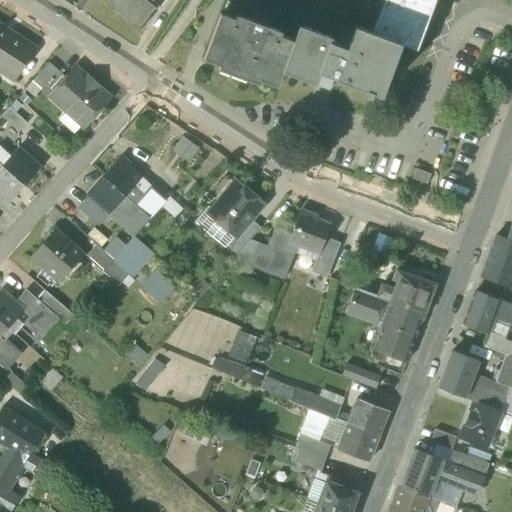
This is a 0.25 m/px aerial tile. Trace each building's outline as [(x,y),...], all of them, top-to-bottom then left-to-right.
[(123,13),(141,26),(157,5),(159,6),(163,0),(108,0),(107,2),(123,13)] [(384,0),(372,32),(401,43),(417,49),(435,0),(384,0)] [(261,81),(277,87),(283,72),(294,41),(281,36),(282,32),(236,15),(235,19),(220,14),(204,59),(220,65),(219,69),(260,85),(261,81)] [(0,70),(14,80),(34,49),(0,26),(0,70)] [(316,84),(321,72),(332,42),(333,38),(300,26),(294,41),(283,72),(316,84)] [(348,48),(332,42),(321,72),(337,78),(336,79),(367,90),(365,94),(371,96),(372,92),(382,95),(401,43),(372,32),(355,27),(348,48)] [(32,81),(42,89),(58,71),(49,63),(32,81)] [(67,111),(84,126),(90,118),(91,119),(96,118),(100,113),(100,108),(109,97),(98,87),(99,86),(89,77),(86,80),(75,70),(50,97),(67,111)] [(1,116),(19,132),(27,123),(9,107),(1,116)] [(75,136),(84,126),(67,111),(58,121),(75,136)] [(200,149),(183,137),(173,152),(189,164),(200,149)] [(0,164),(2,166),(10,157),(0,147),(0,164)] [(10,157),(2,166),(25,186),(41,168),(18,148),(10,157)] [(103,176),(125,196),(141,178),(119,158),(103,176)] [(0,197),(8,205),(25,186),(2,166),(0,167),(0,197)] [(412,179),(427,184),(431,175),(416,169),(412,179)] [(109,214),(111,211),(125,196),(103,176),(87,194),(89,196),(109,214)] [(166,200),(141,178),(125,196),(149,218),(160,206),(166,200)] [(235,181),(212,209),(208,206),(194,222),(225,248),(227,246),(235,236),(236,237),(251,220),(263,204),(235,181)] [(109,214),(89,196),(78,207),(99,226),(109,214)] [(149,218),(125,196),(111,211),(119,218),(116,221),(133,237),(134,238),(134,237),(149,218)] [(169,197),(166,200),(160,206),(174,218),(183,210),(169,197)] [(300,210),(291,235),(288,242),(297,245),(318,254),(319,254),(326,238),(330,226),(316,220),(317,217),(300,210)] [(227,246),(237,254),(250,240),(260,228),(251,220),(236,237),(235,236),(227,246)] [(283,280),(297,245),(288,242),(291,235),(275,228),(267,247),(265,252),(259,249),(252,267),(283,280)] [(47,264),(62,278),(83,255),(55,230),(30,256),(43,268),(47,264)] [(481,277),(511,287),(511,286),(511,284),(511,240),(508,239),(496,235),(481,277)] [(117,256),(125,246),(116,237),(103,252),(129,274),(133,277),(137,273),(117,256)] [(117,256),(137,273),(154,254),(150,250),(134,237),(134,238),(133,237),(125,246),(117,256)] [(340,243),(326,238),(319,254),(318,254),(311,271),(327,277),(340,243)] [(233,259),(252,267),(259,249),(261,244),(250,240),(237,254),(233,259)] [(265,252),(267,247),(261,244),(259,249),(265,252)] [(102,271),(119,285),(129,274),(103,252),(97,246),(88,255),(104,269),(102,271)] [(59,282),(62,278),(47,264),(43,268),(59,282)] [(382,284),(378,295),(424,312),(434,285),(396,270),(392,281),(397,283),(395,289),(382,284)] [(172,287),(156,272),(143,287),(159,302),(172,287)] [(366,291),(378,295),(382,284),(370,280),(366,291)] [(376,322),(382,324),(415,336),(424,312),(378,295),(366,291),(356,287),(346,314),(375,325),(376,322)] [(15,334),(23,324),(31,315),(19,304),(16,301),(2,289),(0,290),(0,320),(12,331),(15,334)] [(22,301),(19,304),(31,315),(23,324),(36,335),(50,319),(61,329),(70,319),(57,308),(52,313),(37,299),(26,290),(19,298),(22,301)] [(57,308),(70,319),(73,315),(45,290),(37,299),(52,313),(57,308)] [(463,324),(487,333),(493,318),(509,324),(511,316),(511,305),(476,291),(463,324)] [(5,339),(12,331),(0,320),(0,362),(7,368),(21,353),(5,339)] [(406,362),(415,336),(382,324),(381,327),(372,349),(406,362)] [(238,331),(227,357),(245,364),(256,338),(238,331)] [(482,347),(503,354),(511,357),(511,342),(487,333),(482,347)] [(148,356),(133,342),(124,353),(138,366),(148,356)] [(438,388),(474,402),(475,402),(499,411),(509,386),(493,380),(474,373),(478,361),(452,352),(438,388)] [(511,387),(511,357),(503,354),(493,380),(509,386),(511,387)] [(211,368),(258,387),(262,376),(263,374),(217,355),(211,368)] [(145,392),(164,366),(154,358),(134,384),(145,392)] [(341,376),(375,389),(380,376),(346,363),(341,376)] [(63,378),(52,369),(40,383),(51,392),(63,378)] [(4,380),(20,394),(27,386),(12,372),(4,380)] [(258,387),(290,400),(294,389),(262,376),(258,387)] [(295,387),(294,389),(290,400),(311,409),(317,411),(322,398),(319,396),(295,387)] [(322,398),(341,405),(344,398),(321,389),(319,396),(322,398)] [(330,416),(336,418),(341,405),(322,398),(317,411),(330,416)] [(357,398),(347,423),(379,435),(389,410),(357,398)] [(474,402),(466,424),(491,434),(499,411),(475,402),(474,402)] [(2,407),(0,410),(0,443),(7,447),(22,420),(2,407)] [(322,438),(330,416),(317,411),(311,409),(301,433),(321,441),(322,438)] [(322,438),(339,444),(347,423),(336,418),(330,416),(322,438)] [(22,420),(7,447),(27,459),(29,456),(43,432),(22,420)] [(379,435),(347,423),(339,444),(337,448),(369,460),(379,435)] [(485,449),(491,434),(466,424),(460,439),(485,449)] [(430,442),(451,450),(456,437),(434,430),(430,442)] [(295,448),(299,449),(326,459),(331,445),(321,441),(301,433),(295,448)] [(37,460),(29,456),(27,459),(7,447),(0,457),(0,502),(6,508),(5,508),(9,511),(16,499),(6,493),(23,465),(31,470),(37,460)] [(321,473),(326,459),(299,449),(294,463),(321,473)] [(400,485),(401,486),(429,497),(430,497),(437,480),(464,490),(465,487),(478,492),(483,477),(451,464),(451,463),(414,449),(400,485)] [(451,464),(483,477),(488,463),(455,451),(451,463),(451,464)] [(325,483),(318,502),(345,511),(350,511),(357,493),(347,489),(349,484),(328,476),(325,483)] [(318,502),(325,483),(314,479),(306,498),(318,502)] [(422,511),(429,497),(401,486),(390,511),(422,511)] [(314,511),(318,502),(306,498),(301,511),(314,511)] [(345,511),(318,502),(314,511),(345,511)]
